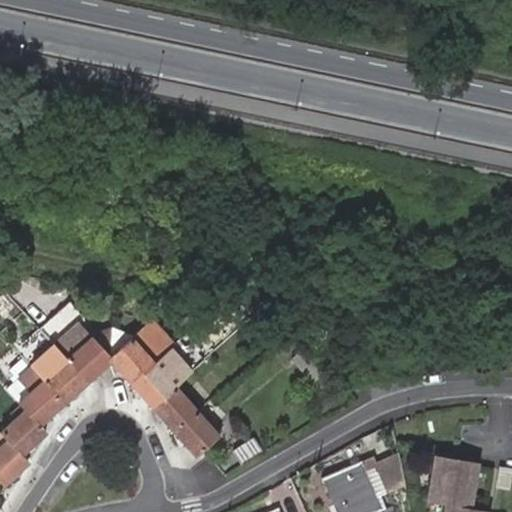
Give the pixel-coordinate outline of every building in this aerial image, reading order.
[(38,281),(13,275),(9,290),(34,295),(38,281)] [(260,326),(251,318),(241,327),(249,334),(260,326)] [(88,336),(100,348),(108,339),(98,327),(88,336)] [(65,344),(71,351),(88,336),(82,328),(65,344)] [(66,356),(86,379),(109,358),(100,348),(88,336),(71,351),(66,356)] [(142,336),(136,342),(153,362),(160,356),(142,336)] [(132,338),(109,358),(131,383),(153,362),(136,342),(132,338)] [(277,351),(292,367),(307,354),(293,338),(277,351)] [(62,400),(86,379),(66,356),(59,348),(55,344),(31,366),(41,377),(62,400)] [(307,354),(292,367),(314,390),(328,377),(307,354)] [(157,366),(175,387),(182,381),(163,360),(157,366)] [(153,362),(131,383),(153,407),(175,387),(157,366),(153,362)] [(37,423),(62,400),(41,377),(31,365),(12,382),(23,393),(16,399),(19,403),(25,410),(37,423)] [(180,392),(198,412),(204,406),(186,386),(180,392)] [(175,387),(153,407),(175,432),(198,412),(180,392),(175,387)] [(7,427),(25,410),(19,403),(1,420),(7,427)] [(45,432),(37,423),(25,410),(7,427),(1,433),(3,436),(10,443),(20,454),(45,432)] [(202,416),(221,437),(227,431),(208,410),(202,416)] [(198,412),(175,432),(198,457),(221,437),(202,416),(198,412)] [(0,451),(10,443),(3,436),(0,438),(0,451)] [(251,440),(233,451),(241,465),(259,455),(251,440)] [(30,465),(20,454),(10,443),(0,451),(0,476),(8,485),(30,465)] [(470,511),(478,469),(459,466),(460,460),(439,456),(431,502),(449,505),(447,511),(470,511)] [(401,458),(376,467),(389,494),(407,487),(401,458)] [(344,495),(351,511),(385,511),(386,511),(364,464),(326,479),(335,499),(344,495)] [(341,511),(351,511),(344,495),(335,499),(341,511)]
